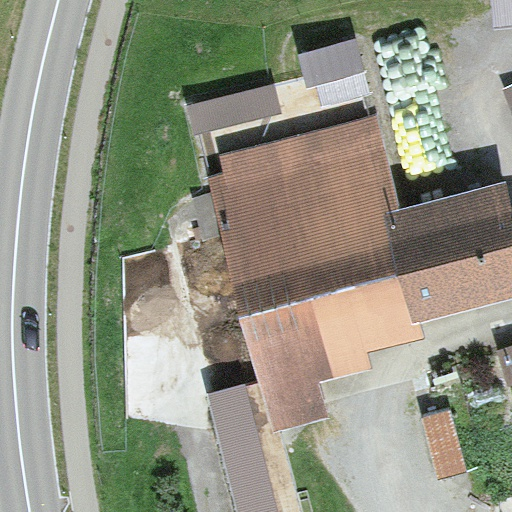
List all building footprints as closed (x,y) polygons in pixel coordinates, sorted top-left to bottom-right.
[(361,28),(305,42),(317,88),(372,74),(361,28)] [(291,72),(195,96),(208,146),(303,123),(291,72)] [(385,127),(223,167),(290,432),(343,419),(334,386),(391,372),(386,351),(447,336),(511,319),(511,197),(409,223),(385,127)] [(303,511),(272,386),(223,398),(252,511),(303,511)] [(443,478),(470,471),(453,403),(426,410),(443,478)]
